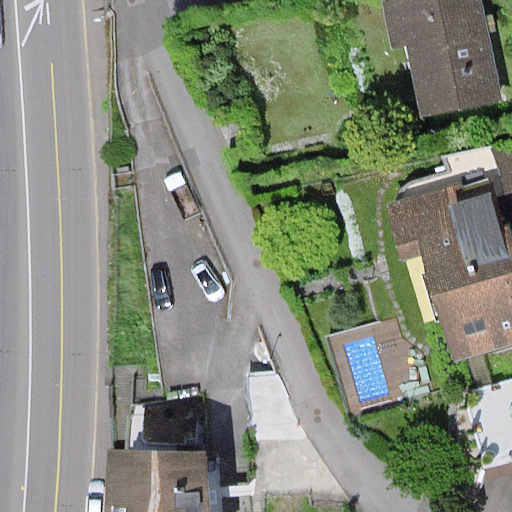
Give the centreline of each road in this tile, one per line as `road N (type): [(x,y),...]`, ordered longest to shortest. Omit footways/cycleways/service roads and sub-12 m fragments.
road 1 (residential): [(142,0),(308,394),(344,453),(401,511)]
road 2 (primary): [(22,0),(34,239),(23,511)]
